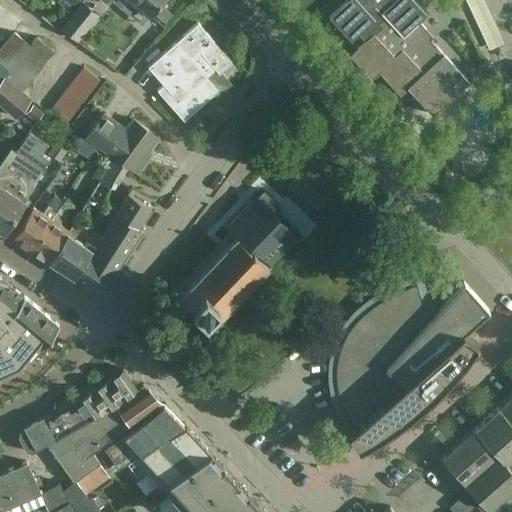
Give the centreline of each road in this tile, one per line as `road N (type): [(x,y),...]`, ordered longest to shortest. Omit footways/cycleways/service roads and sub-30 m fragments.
road 1 (residential): [(108,322),(282,59),(232,0)]
road 2 (residential): [(312,511),(511,337)]
road 3 (residential): [(291,511),(108,322)]
road 4 (residential): [(0,417),(70,370),(108,322)]
road 5 (residential): [(108,322),(0,248)]
